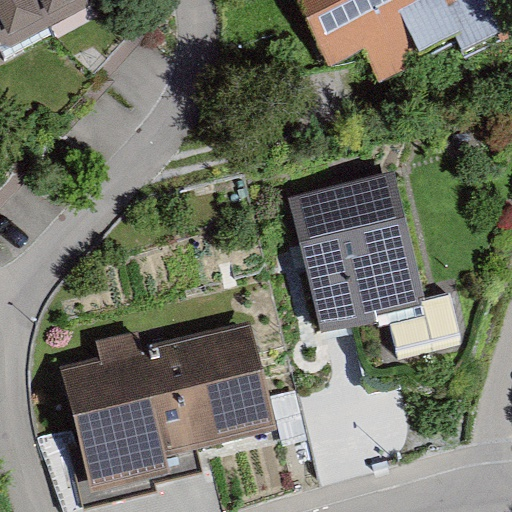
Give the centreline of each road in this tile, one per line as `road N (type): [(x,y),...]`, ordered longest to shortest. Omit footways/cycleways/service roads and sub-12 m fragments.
road 1 (residential): [(24,300),(195,92),(196,0)]
road 2 (residential): [(35,511),(5,406),(8,338),(24,300)]
road 3 (unclassified): [(487,503),(511,351)]
